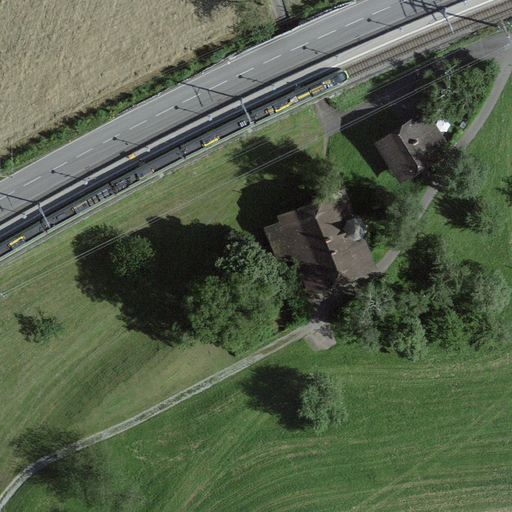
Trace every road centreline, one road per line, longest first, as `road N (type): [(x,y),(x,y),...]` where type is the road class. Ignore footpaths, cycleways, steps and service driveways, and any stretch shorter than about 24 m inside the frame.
road 1 (unclassified): [(0,199),(190,98),(406,0)]
road 2 (track): [(0,501),(45,462),(308,328)]
